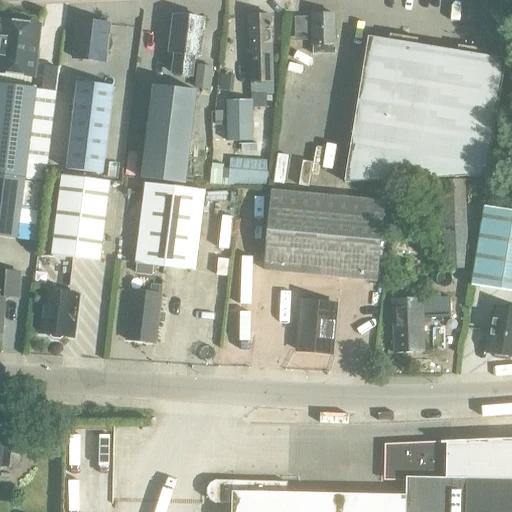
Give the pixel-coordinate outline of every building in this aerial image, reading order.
[(175,18),(171,54),(177,54),(174,75),(192,77),(195,56),(201,57),(205,22),(175,18)] [(271,18),(249,19),(250,52),(251,85),(251,97),(274,96),(273,84),(272,51),(271,18)] [(79,22),(75,60),(106,63),(107,54),(107,53),(111,51),(112,46),(112,42),(109,39),(109,38),(110,26),(103,25),(102,25),(100,21),(95,20),(91,20),(87,23),(79,22)] [(5,23),(0,61),(0,73),(33,77),(39,27),(5,23)] [(367,38),(300,27),(276,173),(343,184),(367,38)] [(343,184),(417,182),(438,50),(418,46),(418,45),(413,44),(413,40),(396,37),(396,41),(390,40),(390,42),(367,38),(343,184)] [(438,50),(417,182),(488,179),(507,61),(486,57),(486,56),(481,55),(482,51),(465,48),(464,52),(458,51),(458,53),(438,50)] [(45,67),(42,91),(57,92),(60,68),(45,67)] [(198,68),(196,90),(210,91),(213,69),(198,68)] [(78,84),(68,171),(104,175),(114,88),(78,84)] [(0,178),(26,182),(26,181),(47,184),(58,93),(57,92),(42,91),(0,85),(0,178)] [(155,87),(143,181),(186,186),(198,93),(155,87)] [(253,143),(253,103),(227,103),(227,143),(253,143)] [(270,172),(271,161),(245,159),(244,165),(233,164),(233,170),(226,169),(226,164),(214,163),(212,184),(271,189),(272,172),(270,172)] [(101,263),(111,184),(63,177),(53,257),(101,263)] [(26,182),(0,178),(0,238),(18,241),(26,182)] [(441,181),(441,190),(445,270),(469,269),(465,189),(465,181),(441,181)] [(146,185),(141,225),(136,265),(196,272),(206,193),(146,185)] [(273,193),(265,272),(377,283),(384,204),(273,193)] [(511,213),(485,209),(472,288),(511,294),(511,213)] [(0,334),(2,335),(4,298),(18,299),(20,274),(0,272),(0,334)] [(74,339),(79,297),(46,293),(41,335),(50,336),(53,340),(61,341),(65,338),(74,339)] [(133,293),(127,341),(156,345),(162,296),(133,293)] [(393,302),(395,355),(425,354),(424,321),(452,320),(451,300),(393,302)] [(303,303),(299,352),(332,355),(337,306),(303,303)] [(511,311),(493,309),(486,355),(494,356),(493,360),(510,363),(511,359),(511,358),(511,311)] [(0,467),(1,468),(19,470),(22,446),(28,446),(29,432),(5,430),(4,440),(0,439),(0,467)] [(511,511),(511,441),(443,444),(443,441),(389,443),(388,479),(407,480),(406,511),(511,511)]
